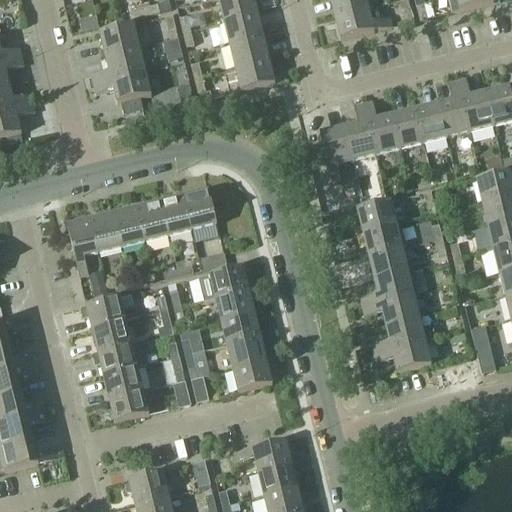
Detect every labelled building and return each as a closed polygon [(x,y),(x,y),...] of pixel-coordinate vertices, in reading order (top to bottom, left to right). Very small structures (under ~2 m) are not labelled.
[(224,25),(258,16),(254,0),(222,0),(218,1),(224,25)] [(369,11),(366,0),(330,0),(335,19),(369,11)] [(423,0),(414,0),(416,9),(424,7),(425,6),(423,0)] [(448,0),(452,15),(494,5),(492,0),(448,0)] [(158,7),(144,11),(145,18),(160,15),(158,7)] [(424,7),(416,9),(420,23),(427,21),(424,7)] [(131,22),(145,18),(144,11),(129,15),(131,22)] [(369,11),(335,19),(341,43),(375,34),(369,11)] [(369,11),(378,24),(380,33),(392,30),(369,11)] [(230,48),(264,39),(258,16),(224,25),(230,48)] [(99,29),(96,18),(90,19),(93,31),(99,29)] [(173,18),(165,20),(169,34),(176,32),(173,18)] [(183,35),(191,33),(188,19),(180,21),(183,35)] [(106,60),(140,51),(135,31),(100,39),(106,60)] [(194,48),(191,33),(183,35),(187,50),(194,48)] [(270,63),(264,39),(230,48),(235,71),(270,63)] [(140,51),(106,60),(112,85),(146,77),(140,51)] [(20,52),(8,55),(10,64),(22,61),(20,52)] [(22,61),(10,64),(13,73),(25,70),(22,61)] [(270,63),(235,71),(241,95),(275,86),(270,63)] [(5,65),(0,66),(0,90),(11,88),(5,65)] [(191,68),(195,82),(202,80),(199,66),(191,68)] [(106,87),(94,90),(96,97),(114,92),(118,107),(151,98),(146,77),(112,85),(106,87)] [(104,79),(92,82),(94,90),(106,87),(104,79)] [(202,80),(195,82),(198,96),(206,95),(202,80)] [(467,81),(457,83),(460,95),(470,93),(467,81)] [(457,83),(448,86),(451,98),(460,95),(457,83)] [(11,88),(0,90),(0,115),(16,111),(11,89),(11,88)] [(511,96),(511,97),(509,89),(486,95),(494,129),(511,124),(511,96)] [(486,95),(462,101),(470,135),(494,129),(486,95)] [(32,98),(20,101),(22,110),(34,107),(32,98)] [(181,104),(183,110),(195,107),(193,101),(181,104)] [(462,101),(439,107),(447,140),(470,135),(462,101)] [(373,104),(363,106),(366,118),(376,116),(373,104)] [(363,106),(354,109),(357,121),(366,118),(363,106)] [(34,107),(22,110),(24,119),(36,116),(34,107)] [(423,146),(447,140),(439,107),(415,113),(423,146)] [(16,111),(0,115),(0,142),(18,138),(23,137),(16,111)] [(423,146),(415,113),(392,118),(400,152),(423,146)] [(392,118),(368,124),(376,158),(400,152),(392,118)] [(368,124),(344,130),(353,163),(376,158),(368,124)] [(344,130),(321,136),(329,169),(353,163),(344,130)] [(18,138),(0,142),(0,149),(19,144),(18,138)] [(487,164),(489,174),(503,171),(501,161),(487,164)] [(339,173),(330,175),(333,187),(342,185),(339,173)] [(511,179),(511,175),(477,183),(483,206),(511,198),(511,179)] [(431,180),(433,188),(447,184),(445,176),(431,180)] [(419,191),(433,188),(431,180),(417,183),(419,191)] [(209,194),(185,200),(193,233),(217,227),(209,194)] [(427,210),(435,208),(431,194),(423,196),(427,210)] [(511,198),(483,206),(488,229),(511,223),(511,198)] [(185,200),(162,205),(170,239),(193,233),(185,200)] [(398,227),(392,204),(358,212),(364,236),(398,227)] [(147,245),(170,239),(162,205),(138,211),(147,245)] [(123,251),(147,245),(138,211),(115,217),(123,251)] [(99,256),(123,251),(115,217),(91,223),(99,256)] [(67,229),(75,263),(76,262),(77,268),(76,268),(79,280),(80,280),(88,278),(85,267),(89,266),(88,259),(99,256),(91,223),(67,229)] [(489,230),(473,234),(479,256),(494,252),(494,253),(511,248),(511,223),(488,229),(489,230)] [(364,236),(369,259),(403,251),(398,227),(364,236)] [(432,229),(435,243),(443,241),(439,227),(432,229)] [(439,257),(446,256),(443,241),(435,243),(439,257)] [(451,248),(454,262),(462,260),(459,246),(451,248)] [(511,248),(494,253),(500,276),(511,273),(511,248)] [(375,282),(409,274),(403,251),(369,259),(375,282)] [(201,262),(204,274),(227,268),(224,256),(201,262)] [(466,275),(462,260),(454,262),(458,277),(466,275)] [(192,269),(178,272),(180,280),(194,276),(192,269)] [(211,278),(199,281),(205,304),(216,301),(250,293),(245,270),(211,278)] [(166,283),(180,280),(178,272),(164,275),(166,283)] [(511,273),(500,276),(506,299),(511,297),(511,273)] [(409,274),(375,282),(381,307),(415,299),(409,274)] [(145,280),(131,283),(133,291),(147,288),(145,280)] [(119,294),(133,291),(131,283),(117,287),(119,294)] [(92,291),(95,301),(108,297),(105,287),(92,291)] [(256,316),(250,293),(216,301),(222,324),(256,316)] [(171,297),(175,312),(182,310),(178,295),(171,297)] [(86,309),(81,310),(84,321),(90,320),(93,333),(127,324),(127,323),(138,321),(136,309),(134,310),(131,298),(121,301),(86,309)] [(157,301),(161,315),(168,313),(165,299),(157,301)] [(373,299),(361,302),(363,311),(375,308),(373,299)] [(415,299),(381,307),(386,329),(421,321),(415,299)] [(471,300),(463,302),(465,309),(472,307),(471,300)] [(375,308),(363,311),(365,320),(377,317),(375,308)] [(182,310),(175,312),(178,326),(185,324),(182,310)] [(172,327),(168,313),(161,315),(164,329),(172,327)] [(222,324),(228,348),(262,340),(256,316),(222,324)] [(0,351),(10,349),(7,335),(24,331),(22,320),(0,325),(0,351)] [(390,344),(373,348),(375,358),(387,355),(392,353),(426,345),(421,321),(386,329),(390,344)] [(127,324),(93,333),(99,356),(132,348),(127,324)] [(486,330),(471,333),(482,377),(496,374),(491,353),(486,330)] [(268,364),(262,340),(228,348),(233,372),(268,364)] [(186,358),(193,356),(190,342),(182,344),(186,358)] [(101,367),(104,378),(138,370),(150,367),(144,345),(133,348),(132,348),(99,356),(99,357),(95,358),(97,368),(101,367)] [(169,347),(172,362),(179,360),(176,345),(169,347)] [(426,345),(392,353),(398,376),(432,368),(426,345)] [(14,363),(10,349),(0,351),(0,376),(34,369),(31,359),(14,363)] [(387,355),(375,358),(377,367),(389,364),(387,355)] [(186,358),(189,372),(197,371),(193,356),(186,358)] [(179,360),(172,362),(175,376),(183,374),(179,360)] [(273,388),(268,364),(233,372),(239,396),(273,388)] [(0,401),(22,397),(18,382),(36,378),(34,369),(0,376),(0,401)] [(138,370),(104,378),(110,402),(144,394),(138,370)] [(192,383),(197,406),(209,403),(204,380),(192,383)] [(179,411),(191,408),(185,385),(174,387),(179,411)] [(144,394),(110,402),(116,426),(150,418),(144,394)] [(25,410),(22,397),(0,401),(0,426),(45,415),(43,405),(25,410)] [(0,426),(0,451),(34,444),(30,428),(48,424),(45,415),(0,426)] [(37,457),(34,444),(0,451),(0,472),(5,472),(6,475),(57,463),(55,453),(37,457)] [(287,444),(253,452),(259,475),(293,467),(287,444)] [(248,454),(235,457),(238,466),(250,463),(248,454)] [(199,490),(211,487),(205,464),(193,467),(199,490)] [(299,491),(293,467),(259,475),(265,500),(299,492),(299,491)] [(131,486),(126,489),(127,495),(133,496),(136,508),(170,499),(169,496),(171,492),(167,490),(163,474),(130,482),(131,486)] [(303,511),(299,492),(265,500),(267,511),(303,511)] [(227,494),(220,496),(223,510),(231,508),(227,494)] [(206,499),(209,511),(212,511),(217,511),(214,498),(206,499)] [(136,508),(136,511),(172,511),(170,499),(136,508)]
